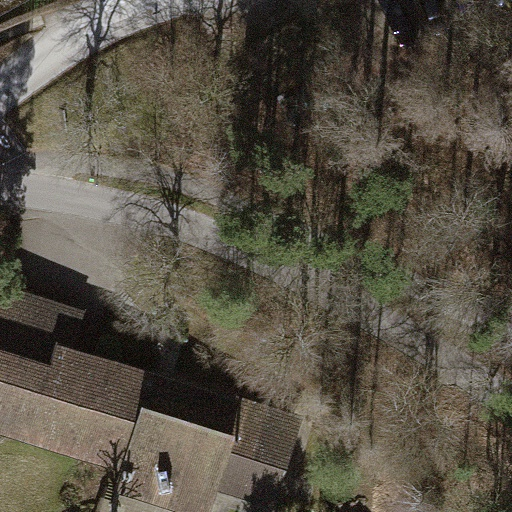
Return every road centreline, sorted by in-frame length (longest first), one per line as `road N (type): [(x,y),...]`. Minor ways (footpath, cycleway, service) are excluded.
road 1 (residential): [(0,189),(196,225),(415,333),(511,409)]
road 2 (track): [(0,97),(89,26),(158,0)]
